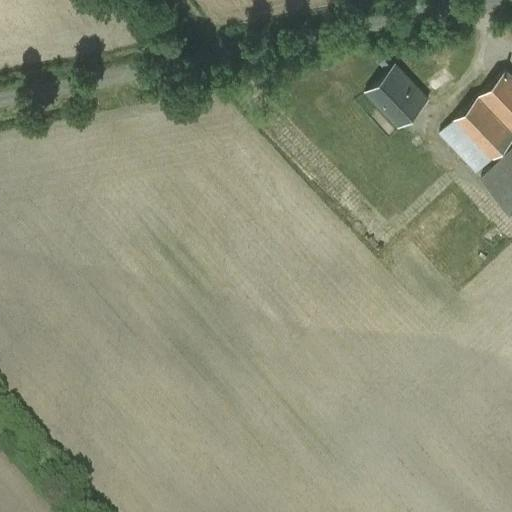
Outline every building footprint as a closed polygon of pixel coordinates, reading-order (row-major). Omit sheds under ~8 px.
[(382,68),(387,64),(381,58),(377,62),(382,68)] [(397,128),(429,98),(394,63),(364,91),(397,128)] [(511,74),(506,68),(478,94),(511,130),(511,74)] [(511,137),(511,130),(478,94),(453,118),(491,158),(511,137)] [(491,158),(453,118),(438,132),(476,172),(491,158)] [(511,212),(511,146),(480,177),(511,212)]
